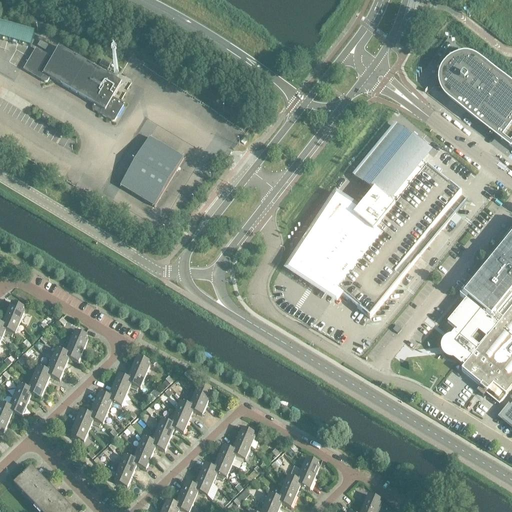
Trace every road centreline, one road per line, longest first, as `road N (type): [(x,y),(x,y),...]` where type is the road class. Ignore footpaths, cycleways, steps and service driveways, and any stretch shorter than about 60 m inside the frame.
road 1 (unknown): [(480,196),(399,126),(384,127),(370,144),(275,281),(364,339)]
road 2 (tertiary): [(511,481),(232,315)]
road 3 (residential): [(29,441),(127,346),(23,285),(4,290)]
road 4 (unclassified): [(368,370),(511,198)]
road 5 (unclassified): [(368,370),(263,302),(258,283),(274,240),(257,213)]
road 6 (tertiary): [(0,175),(154,269),(185,272)]
road 7 (motorway): [(147,0),(305,102)]
road 8 (unknown): [(364,339),(480,196)]
road 9 (unclassified): [(511,183),(370,70)]
road 10 (residential): [(320,511),(351,473),(251,415),(236,415)]
road 11 (unclassified): [(511,448),(368,370)]
road 12 (residential): [(134,511),(236,415)]
road 13 (tertiary): [(251,171),(184,254),(185,272)]
